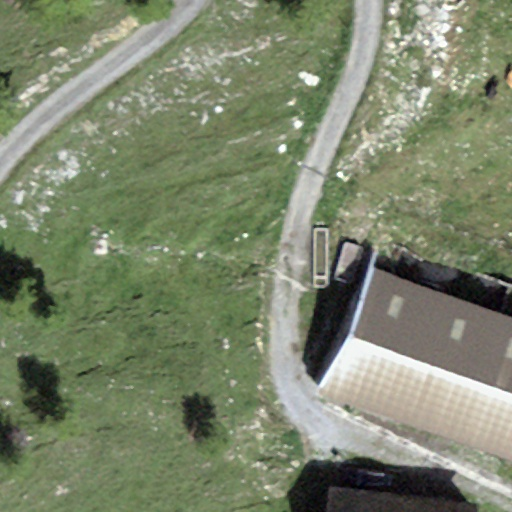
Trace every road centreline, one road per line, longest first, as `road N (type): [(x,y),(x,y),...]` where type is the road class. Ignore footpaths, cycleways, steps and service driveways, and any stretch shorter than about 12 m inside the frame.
road 1 (track): [(511,494),(319,412),(298,368),(286,325),(292,240),(361,38),(358,0)]
road 2 (track): [(177,0),(50,105),(0,161)]
